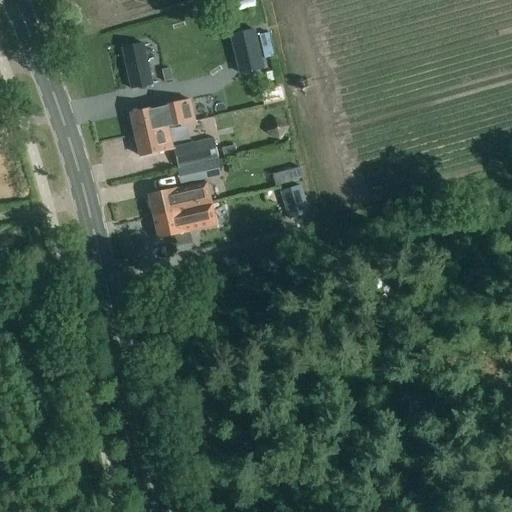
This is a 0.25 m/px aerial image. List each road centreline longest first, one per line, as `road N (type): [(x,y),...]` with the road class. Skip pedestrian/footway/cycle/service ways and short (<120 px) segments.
road 1 (secondary): [(157,511),(85,196),(12,0)]
road 2 (track): [(318,225),(511,170)]
